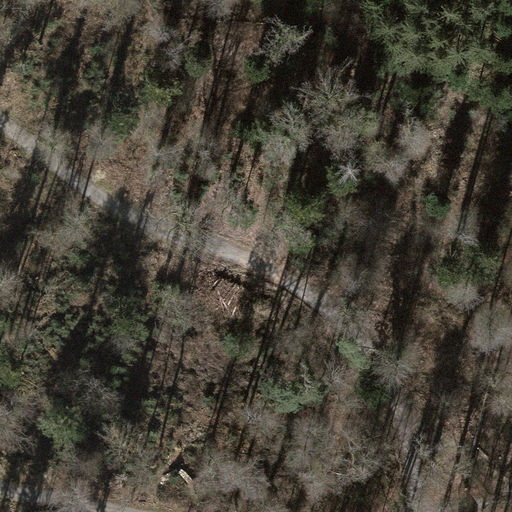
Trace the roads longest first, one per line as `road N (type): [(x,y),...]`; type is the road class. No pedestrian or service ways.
road 1 (track): [(411,511),(399,395),(332,304),(265,259),(100,197),(0,118)]
road 2 (track): [(399,395),(511,477)]
